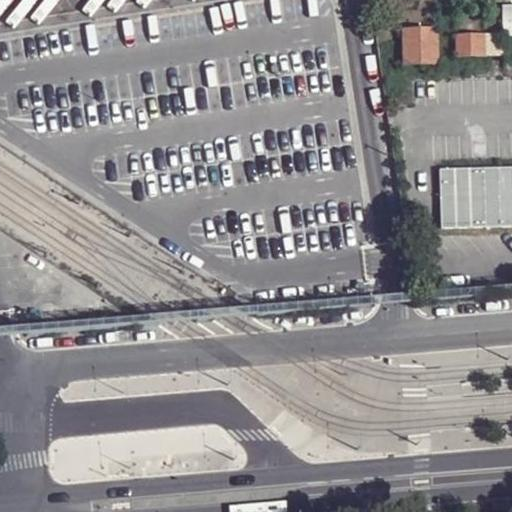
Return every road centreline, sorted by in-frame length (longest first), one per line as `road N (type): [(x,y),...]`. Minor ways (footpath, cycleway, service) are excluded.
road 1 (secondary): [(511,468),(121,494),(38,511)]
road 2 (secondary): [(215,511),(511,491)]
